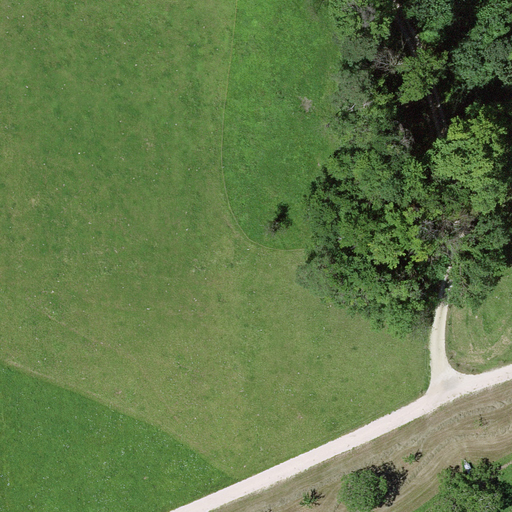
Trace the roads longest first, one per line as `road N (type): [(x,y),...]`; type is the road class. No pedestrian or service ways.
road 1 (track): [(448,392),(438,341),(456,237),(455,136),(417,10),(402,0)]
road 2 (track): [(187,511),(511,370)]
